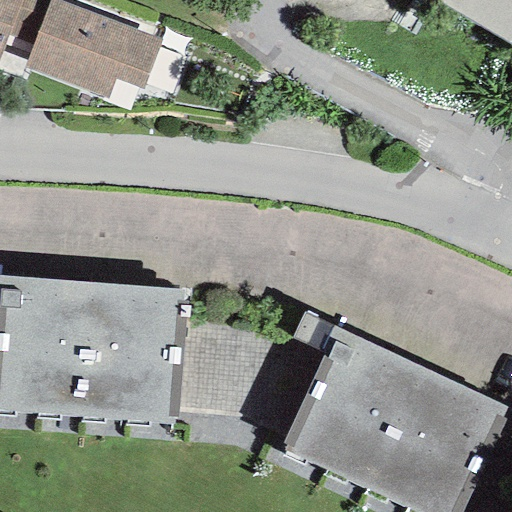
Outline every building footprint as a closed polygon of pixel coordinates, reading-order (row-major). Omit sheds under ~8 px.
[(19,0),(0,0),(0,51),(6,35),(19,0)] [(48,0),(19,0),(6,35),(30,46),(48,0)] [(48,0),(30,46),(22,67),(107,100),(115,78),(141,88),(160,40),(134,30),(55,0),(48,0)] [(511,0),(433,0),(508,44),(511,37),(511,0)] [(0,409),(176,418),(183,286),(0,276),(0,409)] [(458,511),(506,410),(331,329),(277,448),(416,511),(458,511)]
